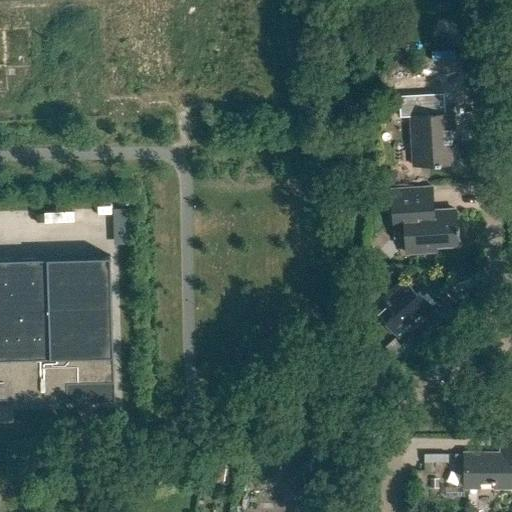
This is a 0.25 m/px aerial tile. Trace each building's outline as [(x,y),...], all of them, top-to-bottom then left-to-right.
[(454,112),(411,115),(414,166),(452,164),(450,129),(455,129),(454,112)] [(437,245),(459,244),(457,209),(424,212),(423,198),(426,198),(425,188),(391,190),(393,229),(404,228),(406,252),(437,250),(437,245)] [(0,398),(13,398),(13,404),(68,402),(67,384),(114,383),(111,256),(0,259),(0,398)] [(403,279),(372,307),(399,337),(408,328),(425,346),(459,315),(450,306),(444,311),(436,302),(433,306),(420,291),(417,294),(403,279)] [(464,453),(464,457),(464,487),(511,487),(511,435),(501,436),(501,453),(464,453)]
